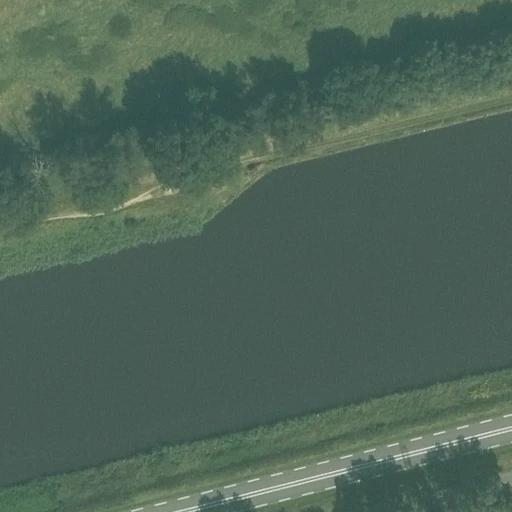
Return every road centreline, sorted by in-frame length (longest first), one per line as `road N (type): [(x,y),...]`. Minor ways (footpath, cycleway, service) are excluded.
road 1 (track): [(511,80),(159,180),(0,237)]
road 2 (primary): [(189,511),(511,431)]
